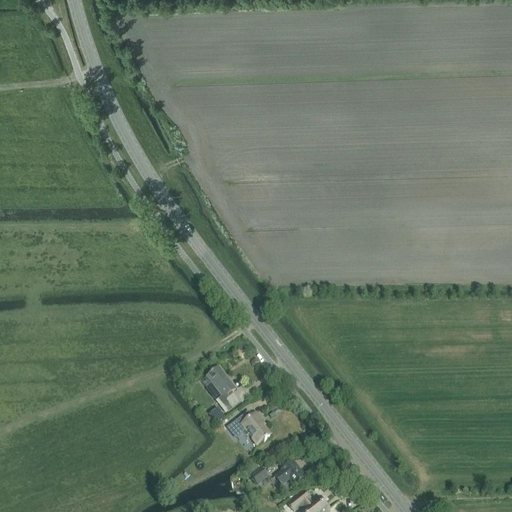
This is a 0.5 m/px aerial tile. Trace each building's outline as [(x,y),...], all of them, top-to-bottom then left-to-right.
[(218,370),(206,379),(222,400),(234,391),(218,370)] [(232,401),(222,409),(226,415),(237,407),(232,401)] [(257,447),(269,438),(259,425),(260,424),(254,416),(251,418),(247,413),(227,429),(234,439),(244,431),(257,447)] [(304,479),(291,463),(282,470),(283,472),(275,478),(282,486),(288,481),(293,488),(304,479)] [(260,470),(251,477),(258,485),(267,478),(260,470)] [(326,511),(327,511),(323,505),(322,507),(316,500),(309,505),(307,502),(308,501),(303,494),(287,507),(290,511),(293,511),(301,506),(304,509),(300,511),(326,511)]
